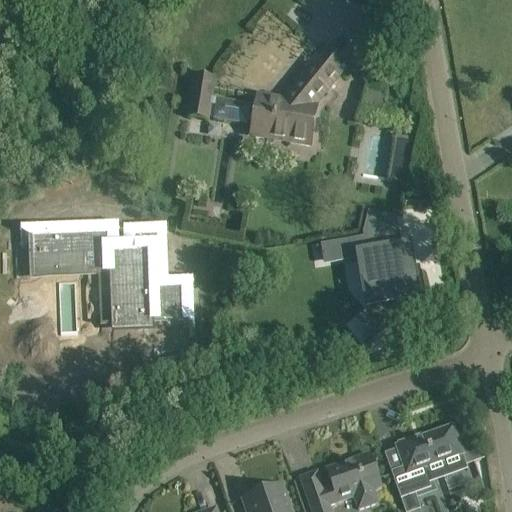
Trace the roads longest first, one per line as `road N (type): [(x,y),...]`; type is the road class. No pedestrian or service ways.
road 1 (residential): [(116,511),(146,475),(484,360)]
road 2 (residential): [(484,360),(428,0)]
road 3 (residential): [(508,511),(484,360)]
